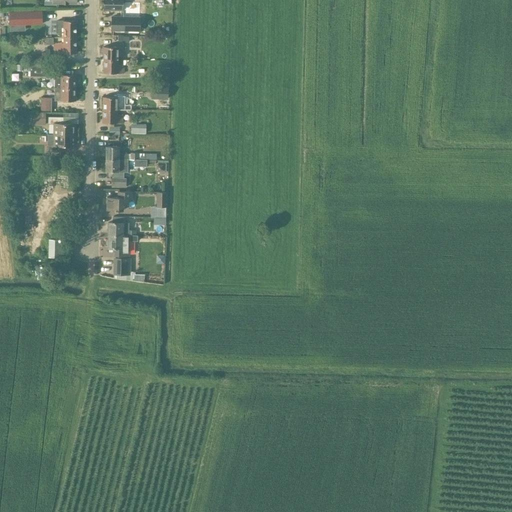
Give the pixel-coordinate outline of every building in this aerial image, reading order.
[(124,0),(104,0),(104,9),(121,10),(121,17),(112,16),(112,30),(140,30),(140,18),(142,16),(142,14),(141,13),(139,13),(140,3),(124,3),(124,0)] [(8,14),(9,27),(33,26),(33,13),(8,14)] [(64,37),(76,36),(75,20),(58,21),(58,24),(54,24),(54,31),(64,31),(64,37)] [(130,35),(122,35),(122,43),(130,43),(130,35)] [(76,36),(64,37),(64,42),(54,43),(54,50),(58,49),(58,53),(76,53),(76,36)] [(103,59),(118,59),(118,55),(124,55),(124,46),(104,46),(103,59)] [(37,62),(55,62),(55,56),(49,56),(49,49),(45,49),(45,52),(42,52),(42,56),(37,56),(37,62)] [(118,59),(103,59),(103,72),(124,72),(124,64),(118,64),(118,59)] [(46,63),(23,64),(24,71),(30,71),(30,76),(46,76),(46,63)] [(170,68),(159,68),(158,84),(160,84),(160,87),(170,87),(170,68)] [(55,87),(61,87),(76,87),(76,74),(56,74),(55,83),(55,87)] [(55,88),(55,92),(55,100),(75,100),(76,87),(61,87),(61,88),(55,88)] [(151,98),(167,98),(167,87),(151,87),(151,98)] [(102,109),(117,110),(117,105),(123,105),(123,97),(103,96),(102,109)] [(41,97),(41,111),(52,111),(51,97),(41,97)] [(117,110),(102,109),(102,122),(123,123),(123,114),(117,114),(117,110)] [(33,126),(44,126),(45,115),(33,114),(33,126)] [(48,124),(53,124),(53,134),(75,134),(76,123),(63,123),(63,117),(48,117),(48,124)] [(144,133),(144,123),(129,124),(130,133),(144,133)] [(62,152),(62,145),(75,145),(75,134),(53,134),(53,145),(48,145),(48,151),(62,152)] [(106,158),(128,159),(128,153),(119,153),(119,146),(106,145),(106,158)] [(124,171),(119,171),(119,164),(128,164),(128,159),(106,158),(106,171),(113,171),(113,178),(111,178),(111,187),(126,187),(126,178),(123,178),(124,171)] [(132,201),(133,197),(133,191),(117,191),(117,197),(107,197),(107,210),(123,211),(123,205),(129,205),(129,201),(132,201)] [(156,192),(156,207),(166,207),(166,192),(156,192)] [(108,235),(122,235),(128,235),(128,230),(128,223),(124,223),(123,223),(122,223),(113,222),(108,222),(108,235)] [(108,235),(108,248),(114,248),(114,255),(129,255),(129,241),(137,241),(137,235),(136,235),(128,235),(122,235),(108,235)] [(49,239),(48,258),(60,258),(61,240),(49,239)] [(114,258),(114,274),(127,274),(127,258),(114,258)]
